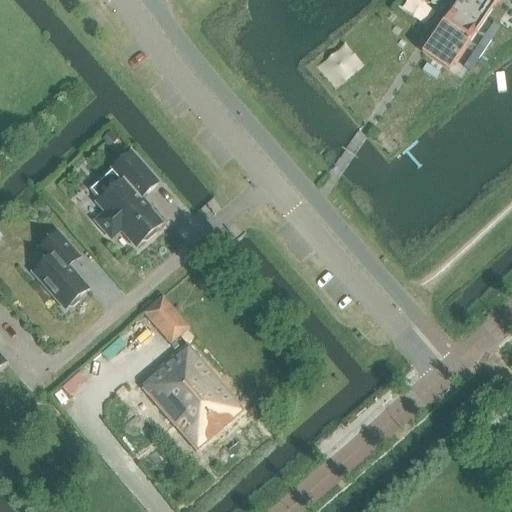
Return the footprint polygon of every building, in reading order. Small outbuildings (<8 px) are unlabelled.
[(505,0),(465,0),(426,58),(454,77),(505,0)] [(110,131),(102,139),(109,147),(117,139),(110,131)] [(122,232),(137,249),(143,243),(148,243),(157,235),(157,230),(162,226),(142,203),(143,202),(143,201),(143,200),(142,199),(158,185),(131,155),(113,171),(123,182),(98,205),(107,215),(97,223),(112,241),(122,232)] [(89,291),(70,270),(81,260),(60,236),(42,251),(51,262),(35,275),(66,311),(69,309),(74,309),(80,303),(80,298),(89,291)] [(144,315),(170,345),(171,346),(191,329),(164,298),(144,315)] [(191,344),(197,338),(192,332),(185,338),(191,344)] [(156,374),(158,377),(142,390),(196,453),(245,411),(189,346),(156,374)]
